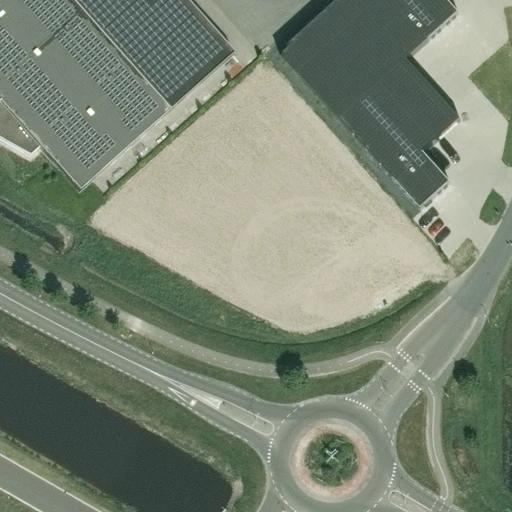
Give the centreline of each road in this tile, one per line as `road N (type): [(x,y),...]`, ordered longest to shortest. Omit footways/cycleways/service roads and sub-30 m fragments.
road 1 (secondary): [(0,292),(167,379)]
road 2 (unclassified): [(378,424),(429,365),(461,307)]
road 3 (unclassified): [(461,307),(357,405)]
road 4 (secondary): [(167,379),(270,451)]
road 5 (secondary): [(286,418),(167,379)]
